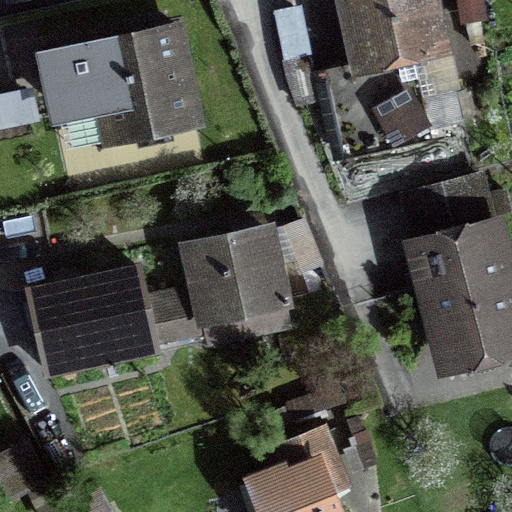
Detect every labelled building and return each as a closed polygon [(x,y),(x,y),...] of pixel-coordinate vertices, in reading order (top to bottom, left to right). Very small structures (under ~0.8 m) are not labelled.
[(443,0),(349,0),(367,78),(457,59),(443,0)] [(456,0),(459,29),(484,27),(481,0),(456,0)] [(106,153),(206,132),(185,35),(54,63),(68,130),(100,124),(106,153)] [(25,91),(0,97),(0,134),(33,127),(25,91)] [(484,187),(406,205),(449,381),(511,365),(511,238),(511,233),(496,236),(484,187)] [(278,239),(197,256),(212,331),(294,314),(278,239)] [(189,298),(156,305),(150,279),(38,304),(56,387),(168,363),(166,352),(199,345),(189,298)] [(299,481),(260,496),(266,511),(352,511),(337,472),(344,469),(334,444),(291,460),(299,481)]
